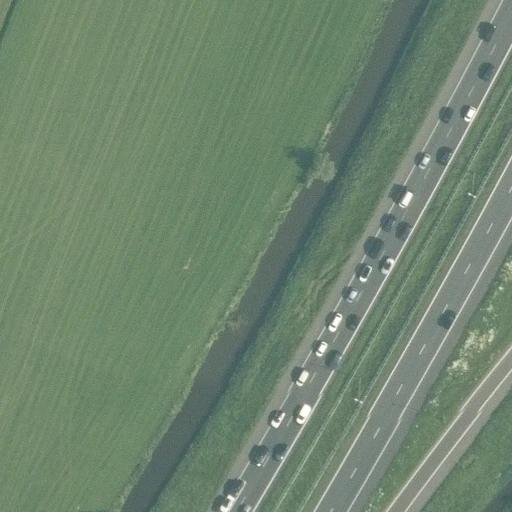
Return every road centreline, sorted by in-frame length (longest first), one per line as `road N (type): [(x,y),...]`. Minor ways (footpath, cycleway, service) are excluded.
road 1 (motorway): [(511,15),(235,511)]
road 2 (motorway): [(334,511),(511,185)]
road 3 (motorway): [(393,511),(511,360)]
